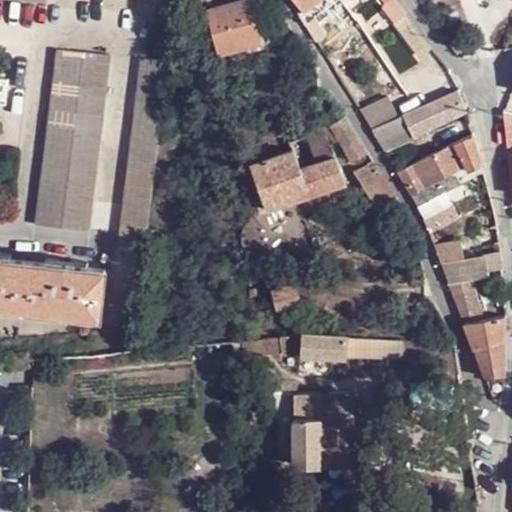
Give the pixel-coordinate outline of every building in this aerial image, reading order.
[(249,0),(244,0),(208,10),(221,56),(262,45),(249,0)] [(292,0),(301,11),(316,0),(292,0)] [(337,0),(316,0),(301,11),(298,13),(305,24),(313,18),(337,0)] [(324,33),(313,18),(305,24),(315,40),(324,33)] [(112,58),(60,51),(36,224),(89,232),(112,58)] [(147,238),(168,64),(142,60),(120,234),(147,238)] [(415,136),(469,111),(460,91),(459,90),(418,108),(406,115),(415,136)] [(395,94),(360,110),(373,132),(406,116),(406,115),(395,94)] [(503,109),(504,112),(511,113),(511,95),(510,95),(503,109)] [(369,149),(347,113),(330,125),(340,140),(352,159),(369,150),(369,149)] [(373,132),(386,152),(415,136),(406,115),(406,116),(373,132)] [(333,143),(340,140),(330,125),(307,135),(316,163),(337,155),(333,143)] [(398,169),(414,203),(427,196),(460,181),(452,168),(464,163),(466,168),(482,161),(474,133),(398,169)] [(346,181),(337,155),(316,163),(300,168),(292,150),(251,164),(266,208),(346,181)] [(398,196),(375,159),(353,173),(378,209),(398,196)] [(414,203),(426,228),(439,221),(427,196),(414,203)] [(118,249),(146,252),(147,238),(120,234),(118,249)] [(439,262),(448,283),(467,277),(487,275),(486,265),(503,265),(502,252),(439,261),(439,262)] [(107,269),(0,258),(0,307),(102,317),(107,269)] [(487,275),(505,272),(503,265),(486,265),(487,275)] [(485,376),(506,375),(507,361),(506,343),(505,338),(507,317),(485,319),(467,277),(448,283),(450,288),(466,325),(472,340),(485,376)] [(296,285),(273,293),(281,314),(303,306),(296,285)] [(350,337),(303,333),(303,357),(348,358),(348,351),(350,337)] [(401,353),(402,340),(350,337),(348,351),(401,353)] [(263,354),(261,338),(242,339),(244,356),(263,354)] [(354,394),(294,394),(295,466),(366,464),(365,426),(355,426),(354,394)]
